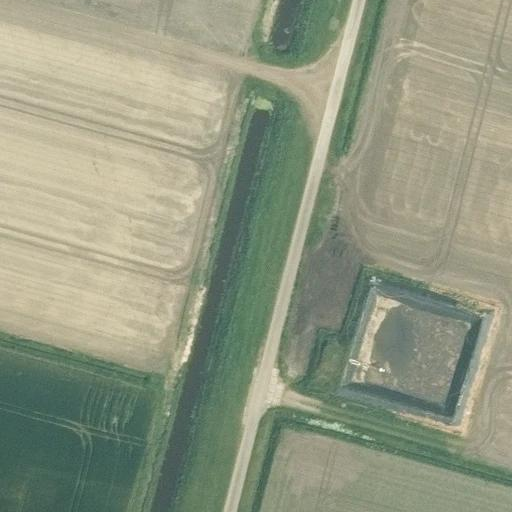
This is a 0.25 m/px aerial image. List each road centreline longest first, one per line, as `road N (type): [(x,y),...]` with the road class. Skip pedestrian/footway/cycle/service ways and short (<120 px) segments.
road 1 (unclassified): [(229,511),(358,0)]
road 2 (unknown): [(13,0),(335,88)]
